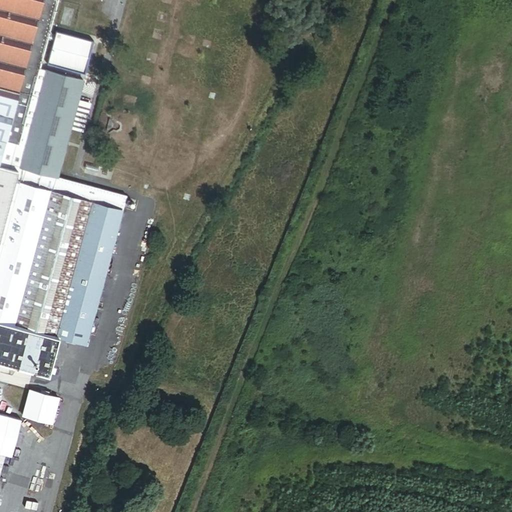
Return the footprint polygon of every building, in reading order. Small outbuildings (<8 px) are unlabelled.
[(86,342),(125,196),(56,177),(81,82),(48,73),(31,137),(23,135),(40,71),(59,0),(0,0),(0,319),(59,335),(86,342)] [(93,44),(56,33),(47,64),(85,74),(93,44)] [(31,137),(48,73),(40,71),(23,135),(31,137)] [(0,319),(0,361),(48,375),(59,335),(0,319)] [(52,423),(58,399),(29,391),(23,415),(52,423)] [(0,454),(11,458),(20,421),(0,415),(0,454)]
